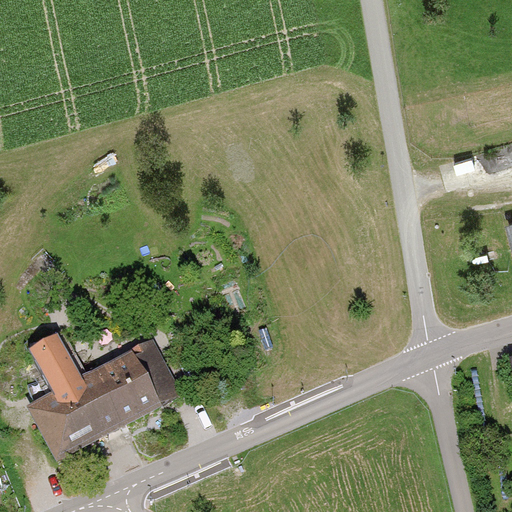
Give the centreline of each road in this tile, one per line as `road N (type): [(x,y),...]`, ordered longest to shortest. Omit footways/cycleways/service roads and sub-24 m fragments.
road 1 (unclassified): [(379,0),(432,356)]
road 2 (unclassified): [(110,495),(432,356)]
road 3 (unclassified): [(467,511),(432,356)]
